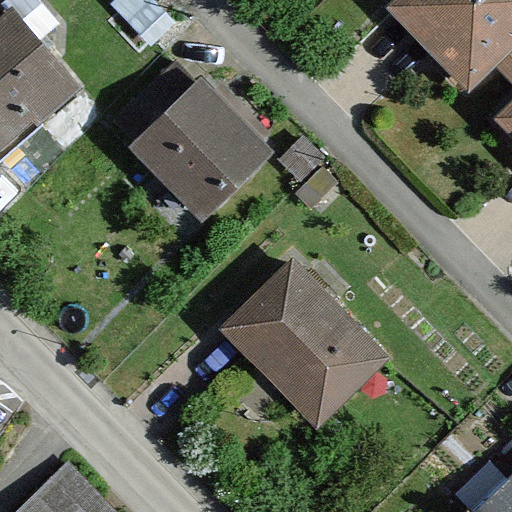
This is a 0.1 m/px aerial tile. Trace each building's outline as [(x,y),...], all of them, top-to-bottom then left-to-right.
[(511,0),(406,0),(400,6),(481,100),(511,73),(511,0)] [(0,28),(0,164),(12,178),(96,109),(18,14),(0,28)] [(215,76),(137,153),(230,245),(307,168),(215,76)] [(409,361),(298,257),(227,332),(338,436),(409,361)] [(128,511),(84,468),(40,511),(128,511)] [(511,511),(511,471),(473,511),(511,511)]
